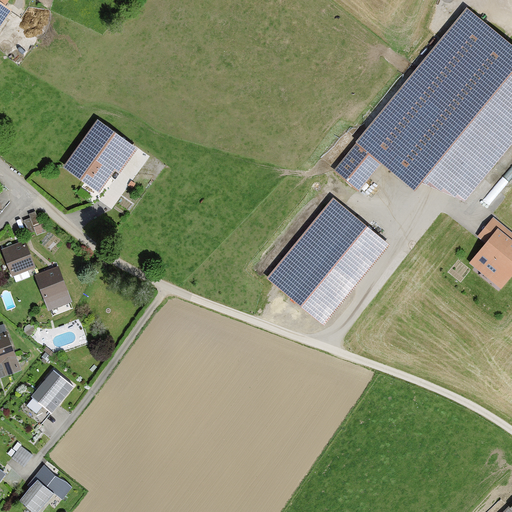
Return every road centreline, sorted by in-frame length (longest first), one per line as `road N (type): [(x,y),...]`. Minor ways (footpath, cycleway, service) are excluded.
road 1 (track): [(207,304),(399,371),(511,428)]
road 2 (unknown): [(324,345),(430,211),(454,210),(478,229)]
road 3 (residential): [(176,289),(56,452)]
road 4 (residential): [(26,190),(95,248),(176,289)]
